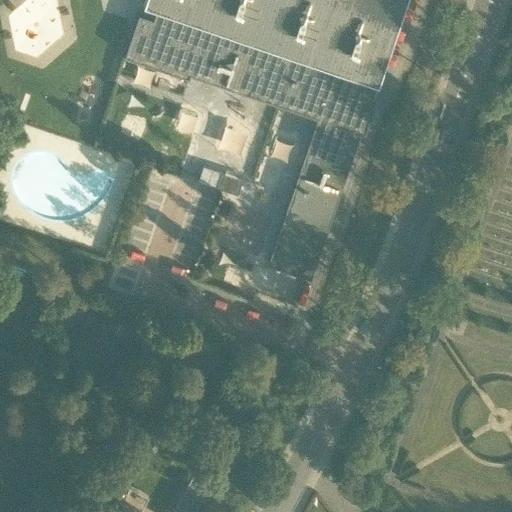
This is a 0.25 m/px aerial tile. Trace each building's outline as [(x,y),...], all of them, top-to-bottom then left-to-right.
[(142,0),(157,5),(152,18),(306,71),(312,54),(379,74),(404,0),(142,0)] [(379,74),(312,54),(306,71),(152,18),(138,13),(123,56),(188,78),(190,74),(316,117),(265,262),(309,277),(359,131),(363,133),(374,103),(369,101),(379,74)] [(243,191),(247,176),(206,166),(203,181),(243,191)] [(210,479),(194,470),(192,469),(171,509),(176,511),(228,511),(229,511),(201,497),(210,479)] [(134,511),(116,501),(109,511),(134,511)]
